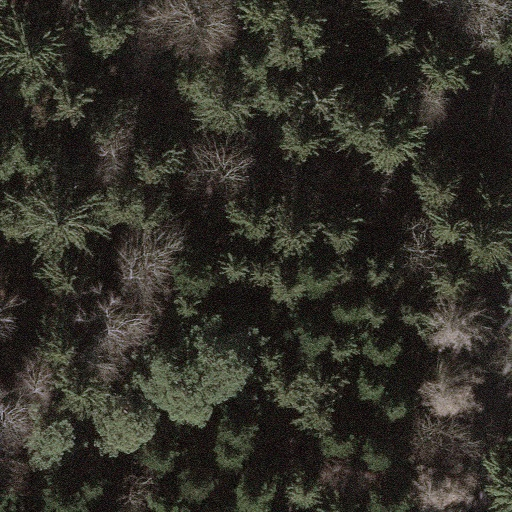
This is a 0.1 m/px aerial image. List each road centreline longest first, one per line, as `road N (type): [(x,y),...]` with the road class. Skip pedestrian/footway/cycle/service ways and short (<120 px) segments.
road 1 (track): [(145,0),(172,93),(249,511)]
road 2 (track): [(511,91),(386,130),(273,132),(172,93),(132,64),(79,0)]
road 3 (unclassified): [(470,511),(511,295)]
